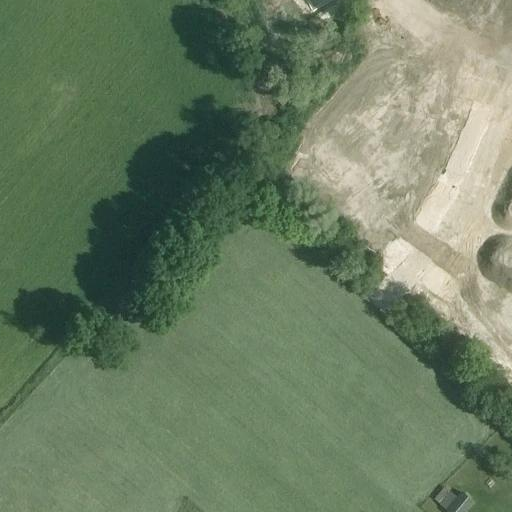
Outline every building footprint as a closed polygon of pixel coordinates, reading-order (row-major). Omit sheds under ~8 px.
[(272,0),(267,0),(262,3),(267,12),(276,6),(272,0)] [(311,0),(317,9),(332,0),(311,0)] [(276,6),(267,12),(272,20),(281,15),(276,6)] [(341,153),(322,176),(370,217),(422,155),(412,146),(456,94),(421,64),(377,116),(381,120),(348,159),(341,153)] [(483,245),(478,253),(486,259),(491,251),(483,245)] [(478,253),(472,261),(481,267),(486,259),(478,253)] [(511,264),(500,276),(511,288),(511,264)] [(511,288),(500,276),(486,289),(511,315),(511,288)] [(461,277),(454,283),(461,290),(468,284),(461,277)] [(511,315),(486,289),(473,303),(503,334),(511,324),(511,315)] [(436,295),(429,301),(436,308),(443,302),(436,295)] [(473,303),(457,318),(487,349),(503,334),(473,303)] [(446,510),(448,511),(466,511),(475,503),(462,492),(457,497),(446,510)]
